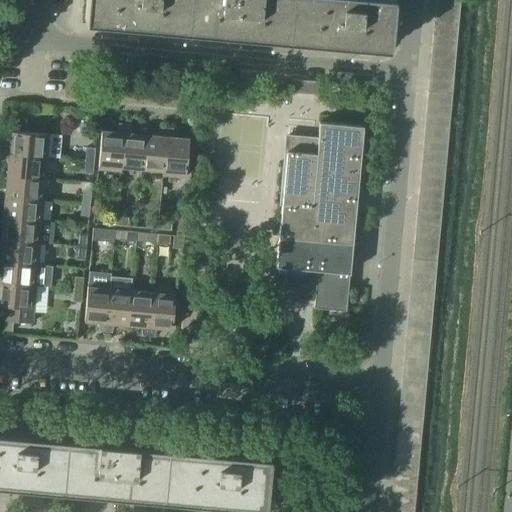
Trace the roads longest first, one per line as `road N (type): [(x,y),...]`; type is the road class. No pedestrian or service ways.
road 1 (residential): [(405,76),(35,42),(38,0)]
road 2 (residential): [(377,392),(0,356)]
road 3 (residential): [(377,392),(405,76)]
road 4 (residential): [(366,511),(377,392)]
